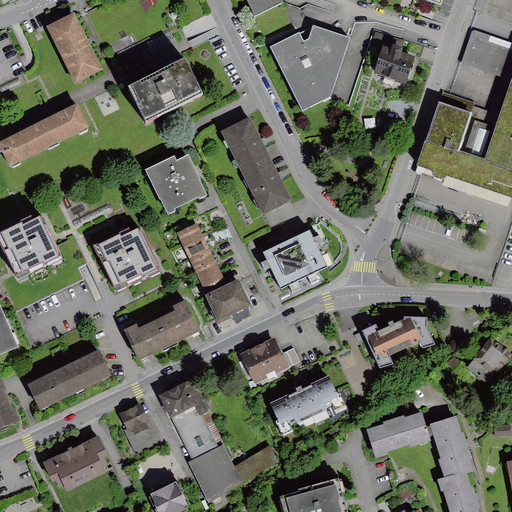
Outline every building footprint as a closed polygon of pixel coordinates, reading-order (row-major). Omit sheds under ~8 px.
[(246,0),(255,17),(284,2),(284,0),(246,0)] [(75,12),(46,27),(75,85),(79,83),(104,71),(79,19),(75,12)] [(299,34),(270,48),(303,112),(331,98),(350,40),(314,27),(310,40),(304,43),(299,34)] [(171,31),(147,43),(152,54),(177,42),(171,31)] [(376,31),(374,37),(393,43),(404,46),(405,40),(376,31)] [(471,33),(461,64),(511,81),(511,50),(488,43),(490,36),(474,31),(473,31),(471,33)] [(511,43),(490,36),(488,43),(511,50),(511,43)] [(406,82),(415,56),(402,52),(404,46),(393,43),(391,48),(383,45),(374,72),(406,82)] [(185,57),(128,86),(145,120),(202,91),(185,57)] [(19,79),(0,88),(0,93),(21,83),(19,79)] [(511,82),(485,161),(459,153),(450,179),(511,199),(511,82)] [(112,91),(97,96),(103,115),(119,110),(112,91)] [(78,105),(38,125),(49,149),(89,129),(78,105)] [(472,116),(439,105),(418,168),(434,174),(433,176),(435,179),(442,182),(446,180),(447,178),(450,179),(459,153),(472,116)] [(251,118),(221,133),(242,174),(271,160),(263,143),(251,118)] [(38,125),(0,143),(0,148),(10,169),(49,149),(38,125)] [(175,155),(145,170),(159,199),(161,198),(168,214),(175,211),(174,209),(199,197),(200,199),(207,195),(200,180),(201,179),(189,154),(177,159),(175,155)] [(242,174),(262,216),(292,202),(280,176),(271,160),(242,174)] [(447,178),(446,180),(444,187),(508,208),(511,199),(450,179),(447,178)] [(31,219),(0,233),(0,243),(17,278),(61,258),(56,247),(43,219),(33,224),(31,219)] [(198,224),(177,234),(183,245),(203,236),(202,232),(198,224)] [(120,237),(100,247),(108,264),(110,263),(122,286),(126,284),(128,287),(161,271),(141,230),(121,240),(120,237)] [(310,232),(264,254),(281,291),(328,268),(310,232)] [(203,236),(183,245),(189,258),(209,248),(208,245),(203,236)] [(209,248),(189,258),(195,271),(216,261),(213,256),(209,248)] [(216,261),(195,271),(201,284),(222,274),(219,269),(216,261)] [(222,274),(201,284),(207,295),(227,286),(226,282),(222,274)] [(204,297),(217,324),(232,317),(249,309),(252,307),(239,280),(227,286),(207,295),(204,297)] [(289,293),(280,297),(284,303),(292,298),(289,293)] [(176,313),(158,321),(171,348),(201,333),(186,302),(173,308),(176,313)] [(0,308),(0,354),(17,348),(0,308)] [(249,309),(232,317),(236,324),(237,324),(238,324),(252,318),(252,317),(252,316),(249,309)] [(376,326),(364,332),(381,369),(394,366),(390,358),(419,344),(423,350),(435,347),(427,329),(428,319),(404,318),(404,322),(394,327),(393,323),(389,325),(390,328),(379,333),(376,326)] [(137,326),(124,332),(139,363),(171,348),(158,321),(139,331),(137,326)] [(497,332),(491,339),(501,347),(506,341),(511,338),(509,326),(497,332)] [(275,339),(241,355),(255,385),(289,368),(282,354),(275,339)] [(511,355),(501,347),(491,339),(467,369),(488,386),(511,356),(511,355)] [(294,349),(282,354),(289,368),(301,363),(294,349)] [(99,352),(64,369),(77,394),(111,377),(99,352)] [(454,356),(444,367),(453,376),(464,365),(454,356)] [(64,369),(28,387),(41,412),(77,394),(64,369)] [(298,394),(271,406),(280,426),(278,427),(283,437),(293,432),(290,426),(296,423),(297,426),(328,412),(327,409),(333,407),(335,411),(346,406),(340,394),(337,395),(329,379),(307,389),(302,391),(301,388),(296,391),(298,394)] [(1,380),(0,380),(0,431),(20,422),(15,411),(14,412),(7,398),(4,391),(6,390),(1,380)] [(193,380),(159,397),(170,420),(172,419),(195,408),(200,417),(209,413),(193,380)] [(293,384),(296,391),(301,388),(302,391),(307,389),(302,380),(293,384)] [(141,404),(120,415),(127,430),(124,431),(135,452),(159,440),(141,404)] [(195,408),(172,419),(193,462),(224,445),(225,445),(209,413),(200,417),(195,408)] [(383,426),(367,431),(376,460),(388,456),(388,453),(409,447),(411,449),(431,442),(430,438),(434,437),(431,426),(427,427),(423,413),(405,419),(404,417),(382,424),(383,426)] [(457,418),(431,426),(434,437),(441,460),(439,461),(445,479),(467,472),(473,470),(468,456),(471,455),(465,433),(462,434),(457,418)] [(511,425),(495,426),(495,437),(511,436),(511,425)] [(79,446),(42,464),(52,485),(56,483),(60,491),(65,488),(68,494),(107,475),(104,469),(108,467),(104,459),(108,457),(98,437),(79,446)] [(190,464),(210,500),(279,463),(270,447),(235,466),(224,445),(193,462),(190,464)] [(445,479),(438,481),(441,492),(444,492),(450,511),(478,511),(481,510),(475,486),(472,487),(467,472),(445,479)] [(299,494),(280,499),(283,511),(347,511),(339,480),(298,491),(299,494)] [(161,491),(151,496),(158,511),(184,511),(189,510),(177,484),(167,489),(165,486),(164,485),(163,485),(162,485),(161,485),(160,488),(161,491)] [(411,487),(397,494),(401,501),(415,494),(411,487)]
